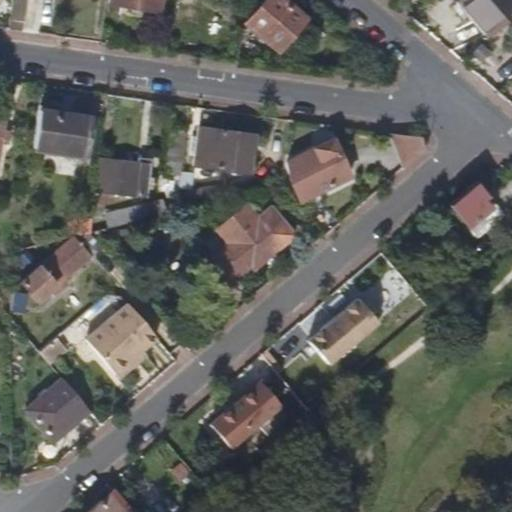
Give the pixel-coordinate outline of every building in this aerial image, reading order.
[(20,31),(23,0),(12,0),(9,30),(20,31)] [(159,10),(160,0),(109,0),(109,3),(159,10)] [(304,19),(282,0),(264,0),(244,24),(276,51),(304,19)] [(511,15),(511,0),(463,0),(491,34),(511,15)] [(85,154),(91,117),(39,110),(33,147),(85,154)] [(248,173),(253,136),(199,128),(194,165),(248,173)] [(182,157),(186,131),(170,129),(166,155),(182,157)] [(403,167),(424,149),(421,138),(390,133),(403,167)] [(351,176),(334,140),(288,161),(290,178),(301,199),(351,176)] [(181,172),(182,157),(166,155),(164,176),(180,178),(181,172)] [(146,197),(150,164),(98,157),(97,167),(94,191),(107,192),(146,197)] [(180,178),(177,194),(192,191),(194,173),(181,172),(180,178)] [(477,236),(503,213),(476,181),(450,203),(477,236)] [(175,211),(224,199),(221,184),(192,191),(177,194),(175,211)] [(107,192),(94,191),(90,217),(104,219),(107,192)] [(164,213),(162,202),(117,212),(119,224),(164,213)] [(253,267),(293,233),(271,206),(256,218),(248,208),(242,208),(216,230),(228,243),(210,258),(213,263),(210,265),(216,272),(219,270),(225,277),(229,282),(250,264),(253,267)] [(36,299),(100,245),(89,232),(70,238),(20,280),(36,299)] [(210,265),(207,261),(199,267),(214,285),(222,279),(216,272),(210,265)] [(225,277),(219,270),(216,272),(222,279),(225,277)] [(23,310),(25,295),(23,291),(12,290),(9,308),(23,310)] [(85,333),(116,310),(106,297),(76,320),(85,333)] [(329,362),(378,320),(359,298),(310,339),(329,362)] [(125,302),(84,338),(114,372),(141,349),(155,337),(125,302)] [(141,349),(114,372),(118,377),(145,353),(141,349)] [(54,443),(90,413),(61,379),(26,408),(54,443)] [(230,447),(279,405),(260,382),(211,423),(230,447)] [(132,511),(115,491),(103,502),(102,501),(88,511),(132,511)]
